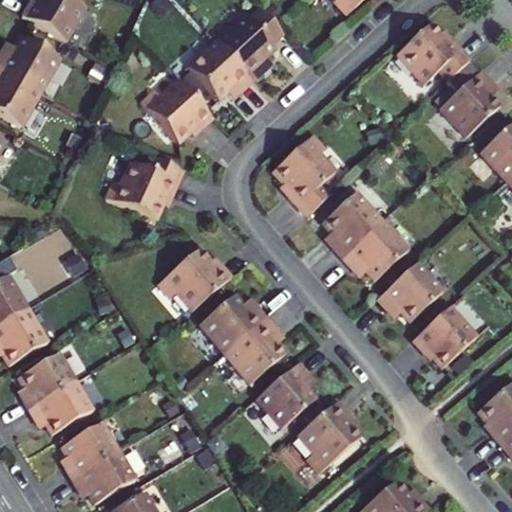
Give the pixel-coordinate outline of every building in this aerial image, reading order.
[(24,0),(19,9),(62,34),(81,0),(24,0)] [(213,34),(249,74),(261,63),(255,57),(262,50),(272,41),(267,37),(279,26),(257,2),(246,13),(242,8),(213,34)] [(445,74),(466,54),(447,32),(444,34),(428,16),(393,47),(420,77),(435,64),(445,74)] [(0,45),(0,63),(37,85),(56,52),(17,29),(11,40),(6,49),(0,45)] [(237,85),(249,74),(213,34),(184,61),(214,94),(224,85),(231,79),(237,85)] [(4,35),(0,41),(0,45),(6,49),(11,40),(4,35)] [(269,56),(262,50),(255,57),(261,63),(269,56)] [(466,54),(445,74),(455,85),(476,65),(466,54)] [(37,85),(0,63),(0,108),(18,119),(37,85)] [(487,76),(476,65),(455,85),(437,101),(463,129),(497,99),(488,90),(481,82),(487,76)] [(197,121),(209,111),(174,73),(157,89),(152,84),(138,96),(175,136),(194,118),(197,121)] [(494,84),(487,76),(481,82),(488,90),(494,84)] [(231,79),(224,85),(230,92),(237,85),(231,79)] [(504,173),(511,165),(511,116),(510,114),(477,145),(504,173)] [(284,188),(304,209),(326,189),(317,179),(333,165),(316,147),(322,142),(309,128),(269,165),(287,184),(284,188)] [(168,190),(180,164),(152,151),(147,164),(127,155),(117,177),(111,174),(103,192),(153,213),(163,189),(168,190)] [(328,239),(339,251),(379,215),(352,186),(319,216),(328,226),(335,233),(328,239)] [(379,215),(339,251),(350,262),(356,257),(363,264),(372,274),(405,244),(379,215)] [(335,233),(328,226),(321,231),(328,239),(335,233)] [(188,304),(228,271),(217,259),(214,262),(197,241),(155,276),(167,291),(173,286),(188,304)] [(414,256),(374,292),(385,304),(392,298),(398,305),(407,315),(440,285),(414,256)] [(356,257),(350,262),(357,270),(363,264),(356,257)] [(0,316),(24,302),(4,269),(0,271),(0,316)] [(222,347),(263,313),(252,300),(246,306),(239,298),(231,289),(196,318),(222,347)] [(246,292),(239,298),(246,306),(252,300),(246,292)] [(392,298),(385,304),(392,311),(398,305),(392,298)] [(446,300),(409,334),(420,345),(422,343),(439,361),(473,330),(446,300)] [(24,302),(0,316),(0,349),(6,359),(44,336),(24,302)] [(273,324),(263,313),(222,347),(247,377),(281,348),(273,338),(266,330),(273,324)] [(273,324),(266,330),(273,338),(280,332),(273,324)] [(18,390),(26,403),(73,375),(56,347),(15,371),(21,381),(24,387),(18,390)] [(304,369),(294,357),(253,392),(279,421),(313,392),(304,383),(298,375),(304,369)] [(311,377),(304,369),(298,375),(304,383),(311,377)] [(488,426),(498,438),(511,425),(511,376),(510,374),(474,405),(490,424),(488,426)] [(73,375),(26,403),(34,416),(40,413),(43,418),(49,428),(90,404),(73,375)] [(21,381),(15,385),(18,390),(24,387),(21,381)] [(344,407),(333,395),(294,428),(310,446),(304,451),(316,466),(358,431),(340,410),(344,407)] [(40,413),(34,416),(37,422),(43,418),(40,413)] [(62,460),(69,472),(116,445),(99,416),(58,441),(64,450),(67,456),(62,460)] [(511,425),(498,438),(508,450),(511,447),(511,448),(511,425)] [(116,445),(69,472),(77,485),(83,482),(86,487),(92,497),(133,473),(116,445)] [(58,454),(62,460),(67,456),(64,450),(58,454)] [(414,511),(425,503),(415,491),(411,494),(394,473),(353,508),(355,511),(414,511)] [(83,482),(77,485),(80,491),(86,487),(83,482)] [(157,511),(142,486),(103,509),(104,511),(157,511)]
